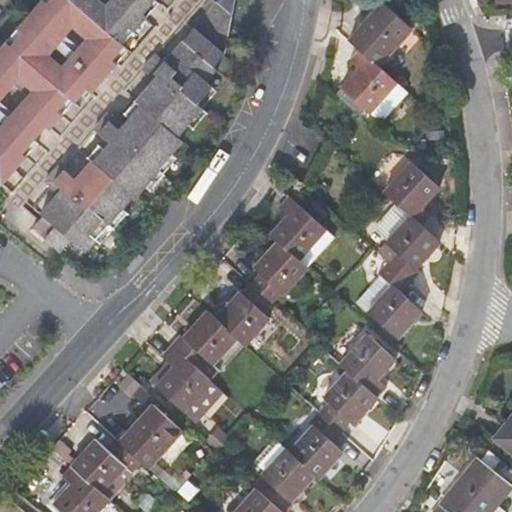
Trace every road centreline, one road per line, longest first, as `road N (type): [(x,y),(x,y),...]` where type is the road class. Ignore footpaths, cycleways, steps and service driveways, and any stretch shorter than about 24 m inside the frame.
road 1 (residential): [(302,0),(287,76),(207,215),(0,446)]
road 2 (residential): [(443,0),(460,38),(485,152),(478,289)]
road 3 (residential): [(478,289),(460,360),(429,431),(374,511)]
